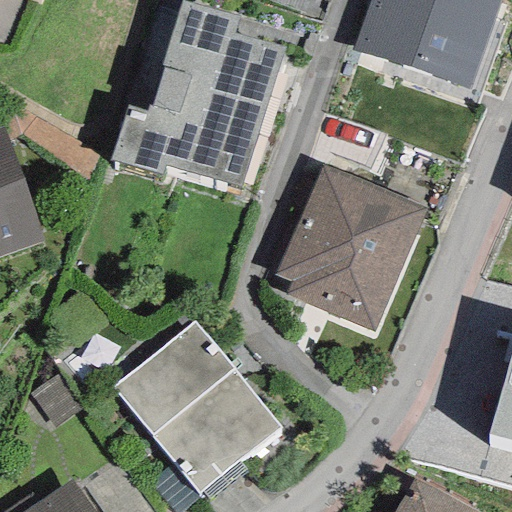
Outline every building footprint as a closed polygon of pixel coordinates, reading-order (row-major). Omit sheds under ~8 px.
[(127,106),(109,161),(161,176),(164,165),(239,186),(282,48),(233,33),(238,18),(180,0),(160,66),(164,67),(152,106),(146,105),(144,111),(127,106)] [(369,0),(353,51),(468,90),(497,0),(369,0)] [(0,256),(42,241),(1,127),(0,127),(0,256)] [(288,283),(283,295),(372,333),(426,210),(321,164),(272,276),(288,283)] [(193,322),(110,388),(171,463),(197,494),(201,491),(236,463),(279,428),(193,322)] [(511,338),(487,435),(511,441),(511,338)] [(53,430),(83,408),(58,373),(27,395),(53,430)] [(171,511),(181,511),(200,496),(197,494),(171,463),(147,484),(171,511)] [(244,472),(236,463),(201,491),(209,501),(244,472)] [(149,511),(117,465),(84,487),(100,511),(149,511)] [(473,511),(413,478),(394,511),(473,511)] [(91,511),(69,480),(22,511),(91,511)]
